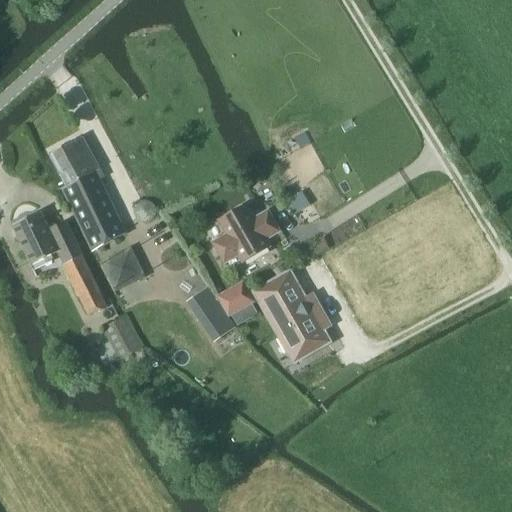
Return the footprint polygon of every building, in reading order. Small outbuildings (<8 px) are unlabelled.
[(96,169),(80,139),(46,156),(47,157),(48,156),(64,187),(56,190),(57,191),(61,190),(92,251),(122,235),(92,172),(96,169)] [(253,220),(245,206),(218,222),(225,236),(212,244),(224,265),(237,257),(241,264),(269,248),(265,241),(279,233),(267,212),(253,220)] [(47,229),(40,213),(11,228),(31,267),(58,254),(91,320),(110,311),(65,223),(54,229),(52,226),(47,229)] [(323,238),(313,244),(319,255),(329,249),(323,238)] [(288,274),(254,294),(293,363),(328,343),(322,332),(330,327),(316,302),(308,307),(288,274)] [(228,317),(252,303),(241,284),(217,298),(228,317)] [(206,290),(187,303),(214,343),(234,329),(206,290)] [(125,319),(102,332),(119,361),(142,348),(125,319)]
